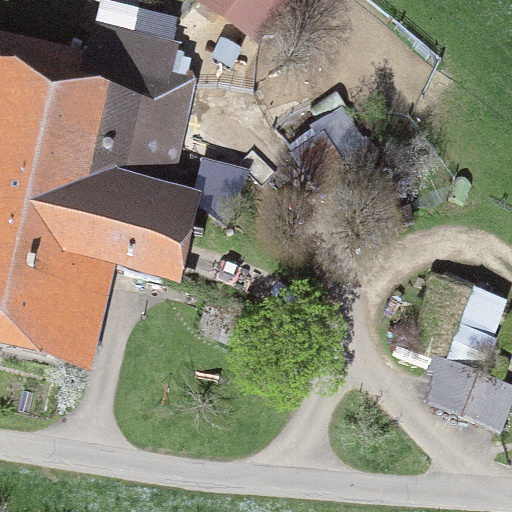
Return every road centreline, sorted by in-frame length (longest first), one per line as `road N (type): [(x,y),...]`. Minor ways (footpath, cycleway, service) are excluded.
road 1 (track): [(0,438),(285,477),(511,492)]
road 2 (track): [(285,477),(346,355),(355,304),(381,270),(453,254),(511,276)]
road 3 (track): [(471,492),(298,290),(230,264)]
road 4 (track): [(88,453),(125,275)]
